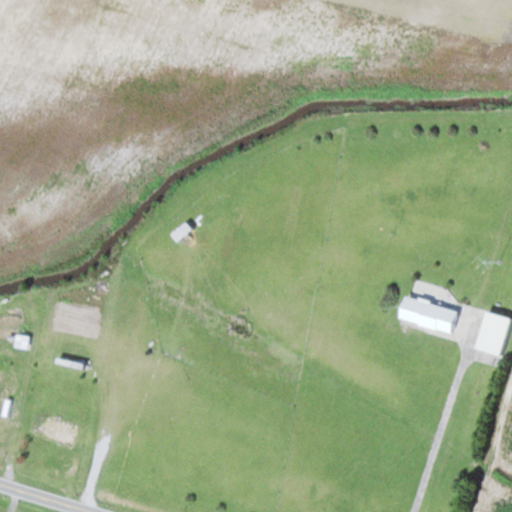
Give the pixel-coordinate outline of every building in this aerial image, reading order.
[(466,310),(413,296),(407,319),(460,333),(466,310)] [(101,311),(82,305),(73,332),(92,338),(101,311)] [(485,349),(511,355),(511,350),(511,314),(495,310),(485,349)] [(82,423),(49,414),(44,433),(77,442),(82,423)] [(18,421),(1,416),(0,418),(0,440),(12,444),(18,421)]
